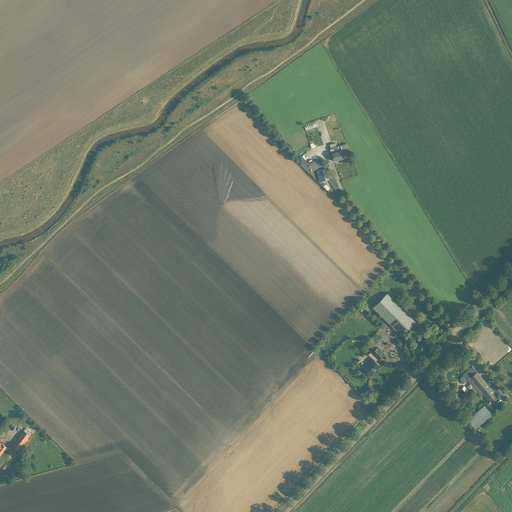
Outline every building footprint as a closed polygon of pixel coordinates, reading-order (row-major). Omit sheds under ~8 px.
[(349,149),(347,144),(337,147),(331,148),(332,153),(334,161),(344,158),(342,151),(349,149)] [(324,168),(322,159),(309,163),(304,158),(302,156),(297,161),(307,171),(310,168),(311,171),(324,168)] [(316,170),(319,182),(329,179),(326,168),(316,170)] [(387,293),(373,307),(402,336),(416,321),(387,293)] [(373,358),(363,368),(370,375),(380,365),(375,361),(378,358),(378,359),(384,353),(378,347),(370,355),(373,358)] [(472,366),(463,374),(482,397),(485,395),(490,400),(497,395),(472,366)] [(467,419),(475,428),(492,414),(484,405),(467,419)] [(18,451),(30,435),(32,432),(26,428),(24,431),(23,430),(12,446),(18,451)]
